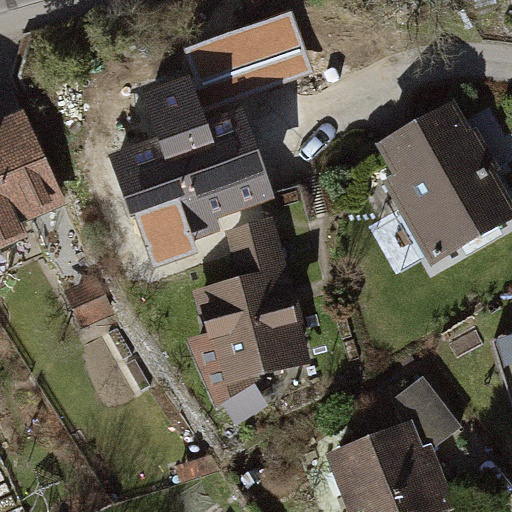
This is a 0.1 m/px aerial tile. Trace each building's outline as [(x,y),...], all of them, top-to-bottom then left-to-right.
[(6,94),(0,96),(0,198),(14,225),(62,200),(6,94)] [(504,217),(438,102),(351,152),(417,267),(504,217)] [(228,118),(102,156),(128,239),(254,201),(228,118)] [(0,234),(15,227),(14,225),(0,198),(0,234)] [(232,271),(178,287),(207,387),(302,359),(261,220),(221,232),(232,271)] [(109,312),(87,274),(54,292),(76,331),(109,312)] [(392,421),(315,455),(334,511),(413,511),(437,503),(418,450),(450,426),(412,372),(379,388),(392,421)]
